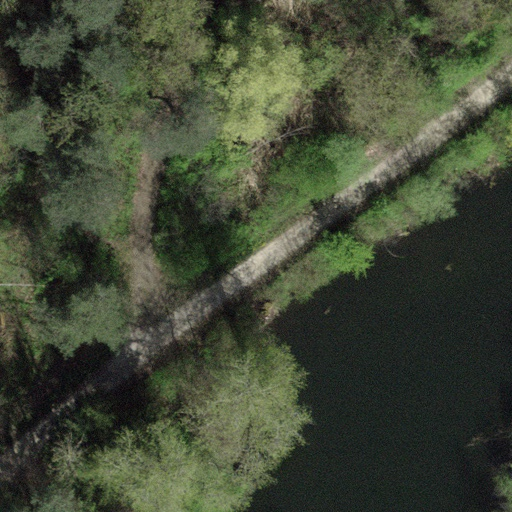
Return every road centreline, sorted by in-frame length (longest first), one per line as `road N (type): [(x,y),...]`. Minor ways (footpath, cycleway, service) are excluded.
road 1 (track): [(511,76),(389,160),(82,398),(0,484)]
road 2 (track): [(196,0),(82,398)]
